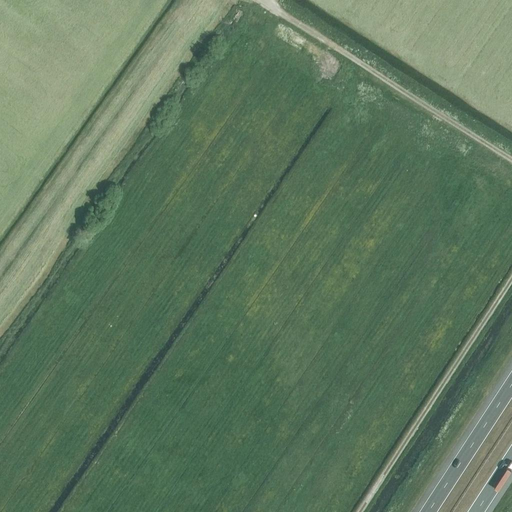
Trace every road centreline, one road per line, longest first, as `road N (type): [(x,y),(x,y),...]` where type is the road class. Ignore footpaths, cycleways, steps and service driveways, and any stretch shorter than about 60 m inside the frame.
road 1 (unclassified): [(511,161),(262,2)]
road 2 (unclassified): [(362,511),(511,278)]
road 3 (motorway): [(511,382),(426,511)]
